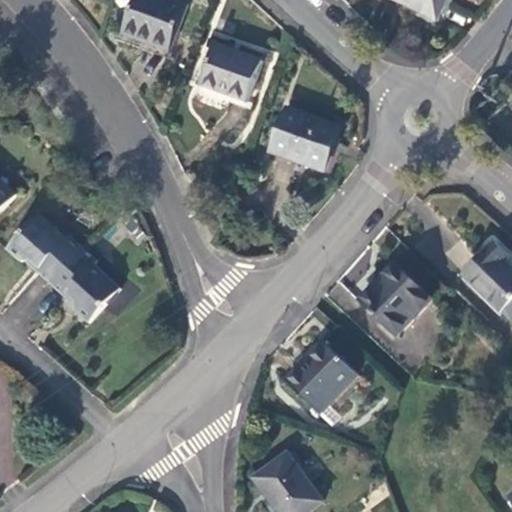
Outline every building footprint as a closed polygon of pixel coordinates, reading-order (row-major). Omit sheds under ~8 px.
[(188,7),(169,0),(136,0),(125,37),(173,54),(188,7)] [(449,0),(393,0),(440,22),(449,0)] [(263,62),(217,45),(202,89),(247,105),(263,62)] [(340,130),(287,111),(274,154),(297,163),(325,173),(335,143),(340,130)] [(0,211),(15,195),(0,180),(0,211)] [(50,287),(82,250),(68,238),(66,241),(41,219),(10,253),(21,264),(23,263),(27,267),(30,264),(37,272),(36,274),(50,287)] [(496,242),(464,274),(503,311),(504,312),(511,305),(511,306),(511,269),(505,262),(511,256),(496,242)] [(96,263),(82,250),(50,287),(64,300),(66,298),(73,305),(71,307),(73,308),(73,314),(86,326),(118,291),(93,266),(96,263)] [(30,264),(27,267),(36,274),(37,272),(30,264)] [(397,264),(360,302),(399,337),(434,299),(397,264)] [(64,300),(71,307),(73,305),(66,298),(64,300)] [(325,343),(288,384),(323,414),(359,374),(325,343)] [(289,454),(256,478),(281,511),(311,511),(324,502),(289,454)]
